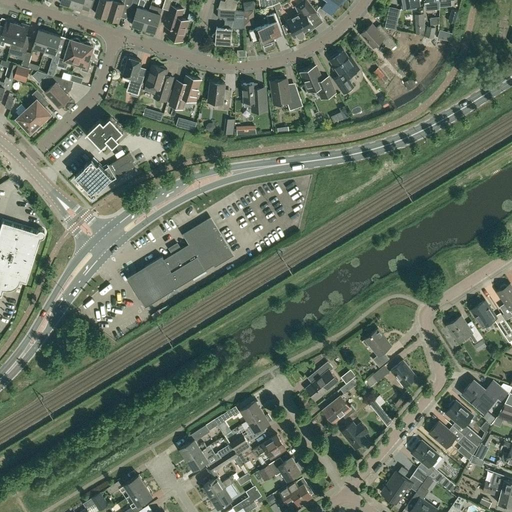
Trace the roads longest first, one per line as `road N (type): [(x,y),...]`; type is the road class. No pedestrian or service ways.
road 1 (residential): [(345,493),(439,384),(427,309),(511,251)]
road 2 (primary): [(268,166),(385,146),(498,86)]
road 3 (residential): [(190,58),(272,63),(312,49),(368,0)]
road 4 (primary): [(268,166),(205,173),(168,187),(96,237)]
road 5 (primary): [(110,251),(178,201),(268,166)]
road 6 (primary): [(96,237),(0,379)]
road 7 (primary): [(0,379),(110,251)]
road 8 (residential): [(23,160),(87,100),(111,35)]
road 9 (residential): [(345,493),(275,379)]
